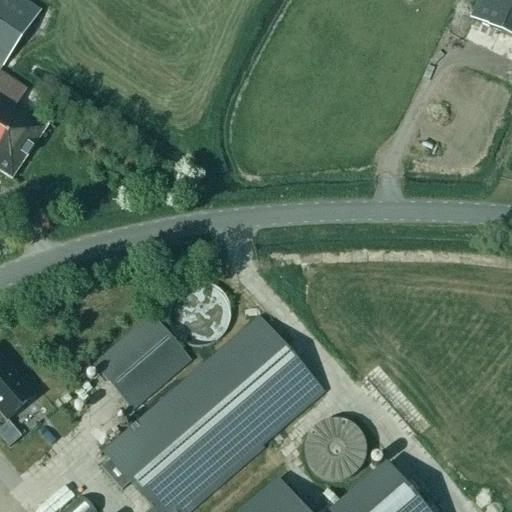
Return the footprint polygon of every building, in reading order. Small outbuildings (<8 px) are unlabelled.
[(0,0),(0,172),(11,180),(49,125),(32,113),(29,118),(26,115),(27,113),(17,106),(27,91),(0,72),(0,71),(41,12),(22,0),(0,0)] [(93,368),(133,414),(191,363),(151,317),(93,368)] [(259,319),(104,453),(112,462),(103,470),(122,493),(131,485),(152,509),(149,511),(188,511),(325,395),(259,319)] [(0,358),(0,413),(7,422),(34,398),(0,358)] [(323,424),(318,427),(313,431),(309,436),(306,441),(305,447),(304,453),(305,459),(306,465),(309,470),(313,475),(318,479),(323,482),(329,483),(335,484),(341,483),(347,482),(352,479),(357,475),(361,470),(364,465),(365,459),(366,453),(365,447),(364,441),(361,436),(357,431),(352,427),(347,424),(341,422),(335,422),(329,422),(323,424)] [(425,511),(389,470),(340,511),(304,511),(281,485),(250,511),(425,511)] [(95,511),(100,508),(83,491),(59,511),(95,511)]
